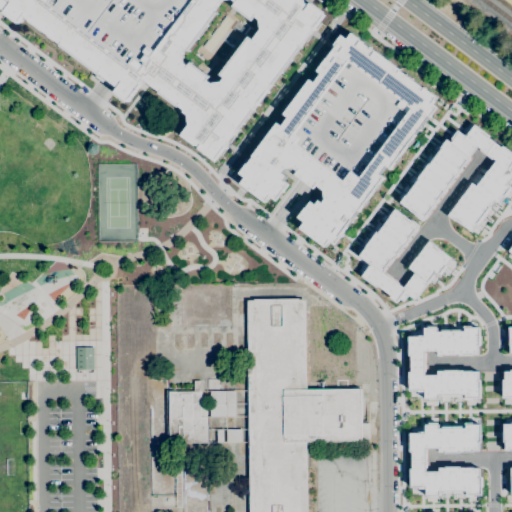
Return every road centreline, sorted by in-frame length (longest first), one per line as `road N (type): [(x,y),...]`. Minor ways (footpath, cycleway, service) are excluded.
road 1 (residential): [(0,44),(123,137),(195,172),(217,198),(381,325),(387,511)]
road 2 (secondary): [(361,0),(511,112)]
road 3 (residential): [(511,219),(450,297),(381,325)]
road 4 (secondary): [(511,81),(402,0)]
